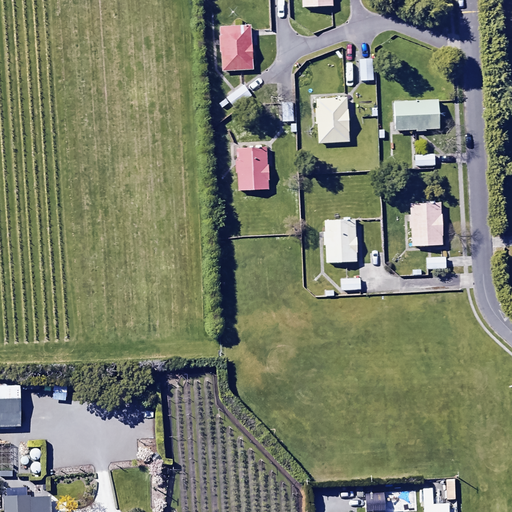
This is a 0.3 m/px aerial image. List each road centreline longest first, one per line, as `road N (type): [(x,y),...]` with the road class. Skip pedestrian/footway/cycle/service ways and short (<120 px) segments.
road 1 (residential): [(511,332),(486,304),(482,282),(465,46)]
road 2 (residential): [(465,46),(395,25),(362,26),(306,45),(265,76)]
